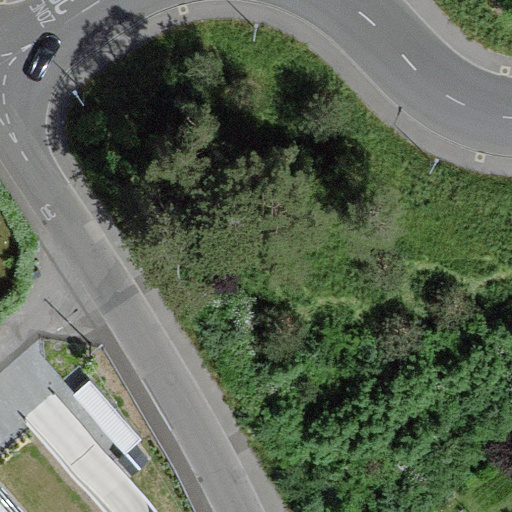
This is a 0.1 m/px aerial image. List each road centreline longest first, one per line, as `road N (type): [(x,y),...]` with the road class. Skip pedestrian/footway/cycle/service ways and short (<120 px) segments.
road 1 (residential): [(0,120),(190,411),(240,511)]
road 2 (residential): [(511,119),(449,97),(340,0)]
road 3 (residential): [(102,0),(0,69)]
